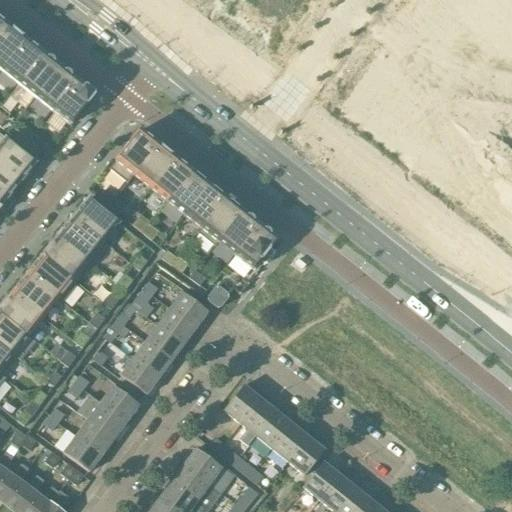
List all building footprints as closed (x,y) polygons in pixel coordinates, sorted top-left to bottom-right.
[(190,0),(178,17),(261,78),(318,0),(190,0)] [(0,71),(1,72),(25,41),(8,28),(0,37),(0,71)] [(42,55),(25,41),(1,72),(18,85),(42,55)] [(42,55),(18,85),(35,99),(59,68),(42,55)] [(59,68),(35,99),(52,112),(76,82),(59,68)] [(76,82),(52,112),(69,126),(93,96),(76,82)] [(14,139),(24,147),(30,139),(20,131),(14,139)] [(109,170),(126,184),(157,146),(139,132),(109,170)] [(0,135),(0,168),(19,183),(28,173),(29,174),(30,174),(33,170),(35,167),(33,165),(35,164),(5,139),(0,135)] [(40,147),(30,139),(24,147),(34,155),(40,147)] [(173,159),(157,146),(126,184),(127,184),(133,177),(149,190),(173,159)] [(173,159),(149,190),(166,203),(190,173),(173,159)] [(0,199),(4,202),(19,183),(0,168),(0,199)] [(207,186),(190,173),(166,203),(183,217),(207,186)] [(196,233),(197,234),(224,200),(207,186),(183,217),(199,229),(196,233)] [(108,207),(115,198),(105,190),(98,199),(108,207)] [(118,215),(125,206),(115,198),(108,207),(118,215)] [(107,245),(103,242),(118,224),(88,200),(72,219),(106,246),(107,245)] [(241,213),(224,200),(197,234),(214,247),(241,213)] [(214,247),(215,248),(218,244),(234,257),(258,226),(241,213),(214,247)] [(91,265),(106,246),(72,219),(59,236),(57,238),(91,265)] [(138,219),(132,226),(139,232),(142,234),(148,226),(138,219)] [(148,226),(142,234),(151,242),(159,233),(149,225),(148,226)] [(269,250),(276,241),(258,226),(234,257),(252,271),(259,262),(262,265),(263,266),(265,265),(264,265),(272,254),(273,255),(274,253),(272,252),(269,250)] [(91,265),(57,238),(42,256),(76,284),(91,265)] [(165,254),(161,260),(171,267),(177,259),(167,252),(165,254)] [(138,255),(130,266),(139,273),(147,262),(138,255)] [(76,284),(42,256),(27,275),(61,303),(76,285),(76,284)] [(188,265),(178,257),(177,259),(171,267),(182,274),(188,265)] [(194,272),(189,280),(199,287),(205,279),(194,272)] [(116,285),(125,292),(133,281),(124,274),(116,285)] [(12,294),(42,318),(57,300),(61,303),(27,275),(12,294)] [(142,291),(152,298),(157,290),(148,283),(142,291)] [(228,297),(217,287),(206,300),(218,310),(228,297)] [(152,298),(142,291),(136,299),(146,306),(152,298)] [(12,294),(4,303),(3,302),(0,304),(0,314),(27,337),(42,318),(12,294)] [(182,294),(169,310),(195,329),(207,313),(182,294)] [(103,305),(111,311),(119,301),(111,295),(103,305)] [(183,346),(195,329),(169,310),(157,327),(183,346)] [(119,313),(113,321),(123,328),(129,320),(119,313)] [(27,337),(0,314),(0,345),(16,359),(17,358),(13,355),(27,337)] [(96,314),(89,324),(96,330),(104,320),(96,314)] [(117,335),(123,328),(113,321),(101,337),(117,348),(121,342),(121,337),(117,335)] [(170,363),(183,346),(157,327),(145,344),(170,363)] [(73,342),(82,350),(90,339),(81,332),(73,342)] [(158,380),(170,363),(145,344),(132,360),(158,380)] [(0,376),(5,380),(6,379),(2,376),(16,359),(0,345),(0,376)] [(68,353),(60,363),(68,369),(75,358),(68,353)] [(92,362),(102,369),(109,361),(99,353),(92,362)] [(158,380),(132,360),(120,377),(146,396),(158,380)] [(53,372),(45,382),(53,388),(61,378),(53,372)] [(72,385),(82,392),(88,384),(78,377),(72,385)] [(82,392),(72,385),(67,393),(76,400),(82,392)] [(126,423),(138,406),(112,387),(100,404),(126,423)] [(239,425),(259,400),(243,387),(223,412),(239,425)] [(31,402),(39,407),(47,397),(39,391),(31,402)] [(113,440),(126,423),(100,404),(89,396),(77,413),(88,421),(113,440)] [(246,431),(238,441),(247,448),(255,438),(276,413),(259,400),(239,425),(246,431)] [(48,417),(58,425),(64,416),(54,409),(48,417)] [(16,421),(24,427),(32,417),(24,411),(16,421)] [(276,413),(255,438),(272,451),(292,426),(276,413)] [(42,426),(52,433),(58,425),(48,417),(42,426)] [(3,420),(0,423),(0,434),(2,436),(11,426),(3,420)] [(88,421),(75,438),(101,457),(113,440),(88,421)] [(272,451),(288,464),(308,439),(292,426),(272,451)] [(21,447),(25,439),(18,433),(10,444),(18,450),(21,447)] [(36,442),(28,436),(25,439),(21,447),(29,452),(36,442)] [(89,473),(101,457),(75,438),(63,454),(89,473)] [(324,452),(308,439),(288,464),(304,477),(324,452)] [(216,455),(223,446),(215,440),(209,449),(216,455)] [(216,455),(224,461),(230,452),(223,446),(216,455)] [(195,450),(183,467),(209,486),(221,495),(234,477),(221,467),(220,468),(195,450)] [(0,476),(4,471),(13,459),(6,454),(0,461),(0,476)] [(54,470),(61,460),(52,454),(45,463),(54,470)] [(323,463),(302,488),(319,501),(339,476),(323,463)] [(0,476),(0,504),(3,506),(19,482),(28,470),(22,465),(13,478),(4,471),(0,476)] [(75,471),(67,465),(59,475),(68,481),(75,471)] [(247,465),(239,474),(247,481),(255,471),(247,465)] [(183,467),(170,483),(196,502),(209,511),(221,495),(209,486),(183,467)] [(83,477),(75,471),(68,481),(76,487),(83,477)] [(263,478),(255,471),(247,481),(255,487),(263,478)] [(339,476),(319,501),(331,511),(336,511),(355,489),(339,476)] [(3,506),(10,511),(21,511),(35,494),(44,481),(37,477),(28,489),(19,482),(3,506)] [(208,511),(209,511),(196,502),(170,483),(158,500),(173,511),(208,511)] [(21,511),(44,511),(50,505),(59,493),(52,488),(43,500),(35,494),(21,511)] [(248,489),(236,505),(244,511),(257,496),(248,489)] [(362,511),(371,502),(355,489),(336,511),(362,511)] [(59,511),(58,511),(68,497),(60,491),(59,493),(50,505),(44,511),(59,511)] [(173,511),(158,500),(149,511),(173,511)] [(383,511),(371,502),(362,511),(383,511)]
